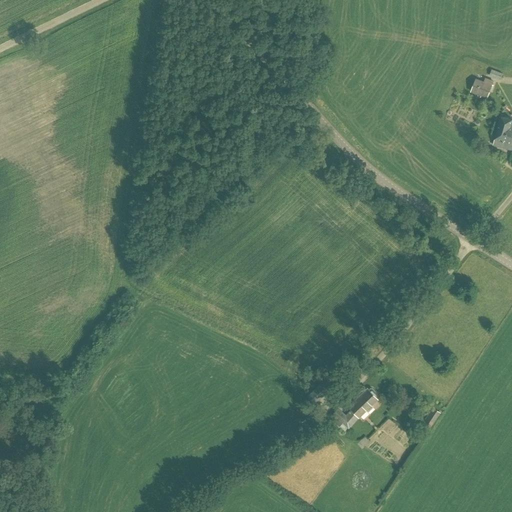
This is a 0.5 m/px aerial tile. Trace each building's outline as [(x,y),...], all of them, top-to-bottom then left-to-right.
[(500,80),(503,73),(491,69),(489,76),(500,80)] [(487,97),(493,81),(486,79),(484,82),(476,79),(471,92),(487,97)] [(511,119),(502,116),(494,145),(511,149),(511,119)] [(313,404),(332,387),(325,379),(306,396),(313,404)] [(377,394),(372,388),(368,388),(367,389),(348,407),(351,410),(346,416),(338,410),(327,422),(336,430),(342,422),(348,428),(358,416),(359,418),(366,411),(367,412),(372,407),(371,406),(377,399),(376,398),(377,397),(377,394)] [(430,429),(440,413),(432,407),(421,423),(430,429)]
